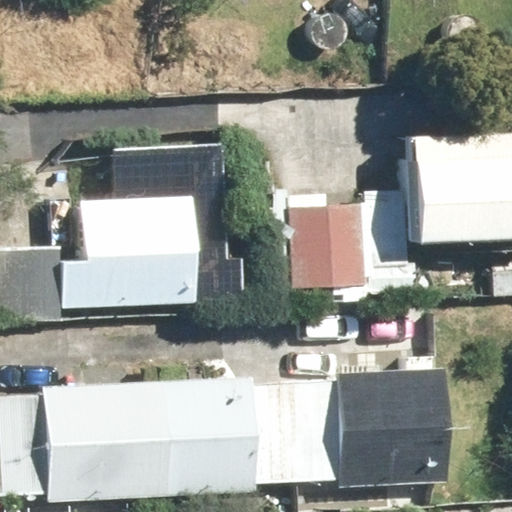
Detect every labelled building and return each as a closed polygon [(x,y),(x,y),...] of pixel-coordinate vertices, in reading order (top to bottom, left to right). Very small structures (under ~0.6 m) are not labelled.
[(333,10),(323,8),(314,11),(307,18),(305,28),(308,37),(315,44),(325,46),(334,43),(341,36),(343,26),(340,17),(333,10)] [(470,15),(461,13),(451,16),(445,23),(443,33),(446,42),(453,49),(463,51),(472,48),(479,40),(481,31),(478,21),(470,15)] [(392,237),(511,233),(511,129),(389,133),(392,237)] [(44,306),(177,300),(172,194),(65,199),(67,256),(42,257),(44,306)] [(282,285),(357,282),(354,202),(279,204),(282,285)] [(0,315),(28,314),(25,249),(0,250),(0,315)] [(318,486),(427,481),(422,366),(313,371),(313,379),(318,478),(318,486)] [(29,501),(238,491),(237,482),(232,383),(232,376),(23,387),(24,394),(28,492),(29,501)] [(313,379),(232,383),(237,482),(318,478),(313,379)] [(24,394),(0,395),(0,493),(28,492),(24,394)]
